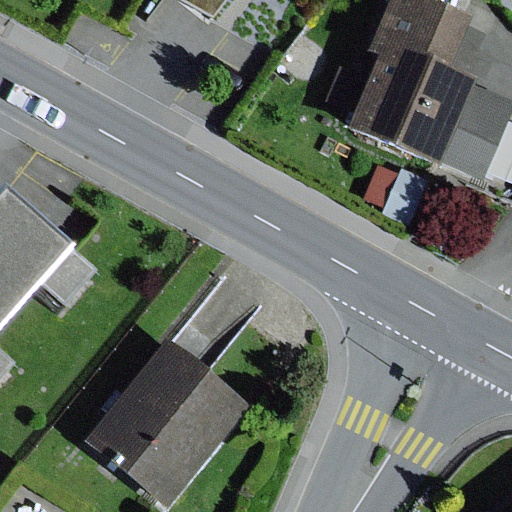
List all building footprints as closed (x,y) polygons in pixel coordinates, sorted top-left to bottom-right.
[(237,0),(186,0),(185,3),(231,19),(237,0)] [(467,25),(407,0),(388,0),(366,55),(375,59),(365,82),(337,70),(322,105),(348,116),(340,134),(434,173),(437,168),(480,186),(511,110),(511,108),(470,91),(473,84),(447,73),(467,25)] [(397,179),(376,169),(361,202),(381,210),(378,217),(407,230),(428,184),(400,172),(397,179)] [(0,321),(60,254),(0,201),(0,321)] [(163,343),(79,446),(161,511),(164,511),(247,410),(185,361),(163,343)]
